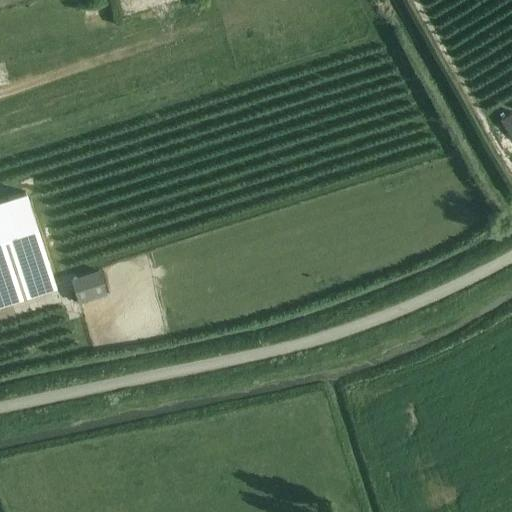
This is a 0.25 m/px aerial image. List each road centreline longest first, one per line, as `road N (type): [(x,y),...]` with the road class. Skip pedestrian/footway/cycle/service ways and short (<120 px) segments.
road 1 (unclassified): [(0,408),(307,344),(511,258)]
road 2 (track): [(297,0),(0,97)]
